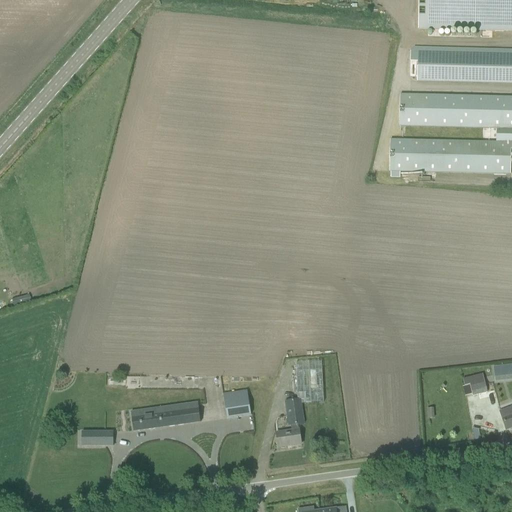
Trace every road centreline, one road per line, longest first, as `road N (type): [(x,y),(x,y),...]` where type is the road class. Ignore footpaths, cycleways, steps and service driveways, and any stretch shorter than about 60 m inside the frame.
road 1 (unclassified): [(91,511),(511,451)]
road 2 (secondary): [(0,146),(131,0)]
